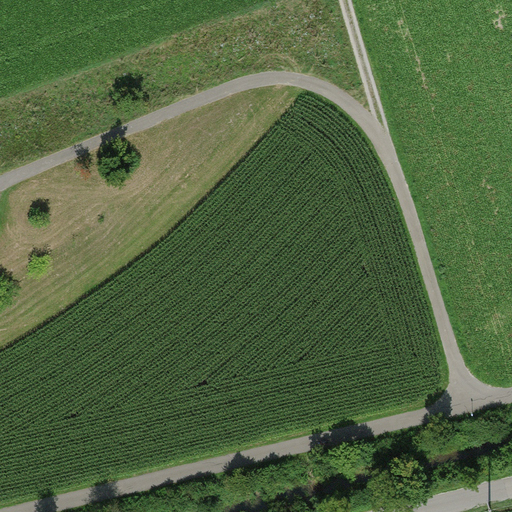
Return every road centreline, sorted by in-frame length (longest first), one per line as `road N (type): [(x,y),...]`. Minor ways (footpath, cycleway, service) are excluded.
road 1 (track): [(25,511),(511,395)]
road 2 (track): [(387,145),(344,0)]
